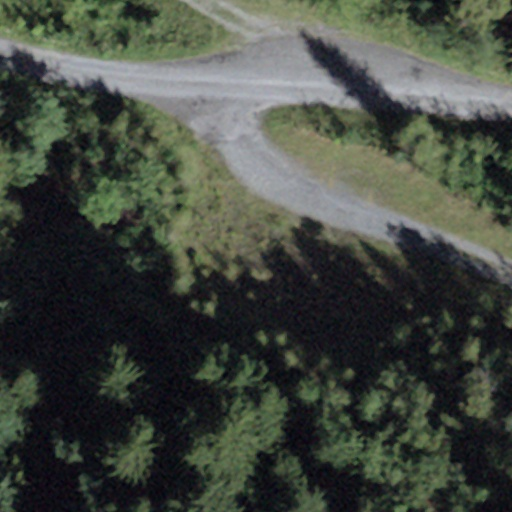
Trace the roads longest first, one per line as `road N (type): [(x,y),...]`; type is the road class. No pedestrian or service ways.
road 1 (unclassified): [(0,45),(162,99),(338,80),(511,108)]
road 2 (track): [(338,80),(195,0)]
